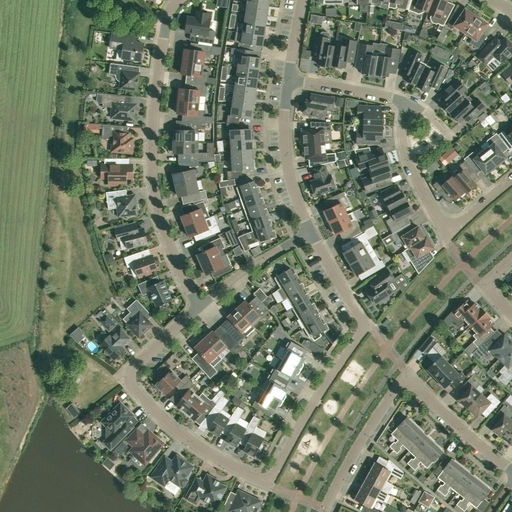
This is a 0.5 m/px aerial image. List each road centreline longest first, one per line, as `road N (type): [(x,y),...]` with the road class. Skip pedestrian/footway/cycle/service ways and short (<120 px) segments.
road 1 (residential): [(364,323),(277,468),(254,476),(188,440),(133,386),(136,363),(198,306)]
road 2 (residential): [(178,0),(164,26),(152,173),(165,235),(198,306)]
road 3 (residential): [(511,470),(406,381),(361,438),(322,511)]
road 4 (residential): [(406,102),(407,160),(445,228),(511,180)]
road 5 (residential): [(309,232),(288,171),(288,79)]
road 6 (residential): [(198,306),(309,232)]
road 7 (residential): [(288,79),(406,102)]
